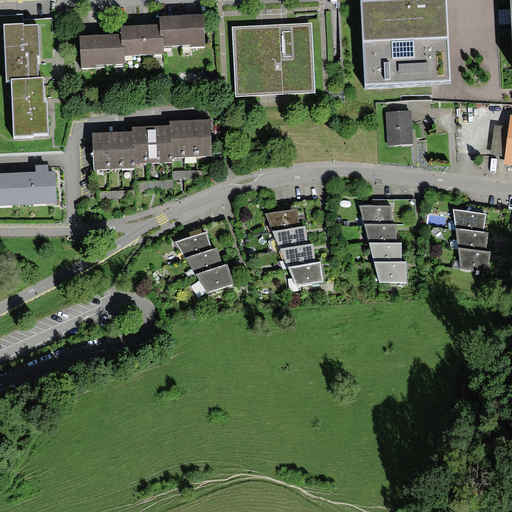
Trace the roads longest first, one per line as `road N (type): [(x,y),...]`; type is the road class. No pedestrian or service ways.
road 1 (residential): [(511,190),(306,172),(229,190),(136,234)]
road 2 (unclassified): [(0,311),(136,234)]
road 3 (residential): [(136,234),(0,232)]
